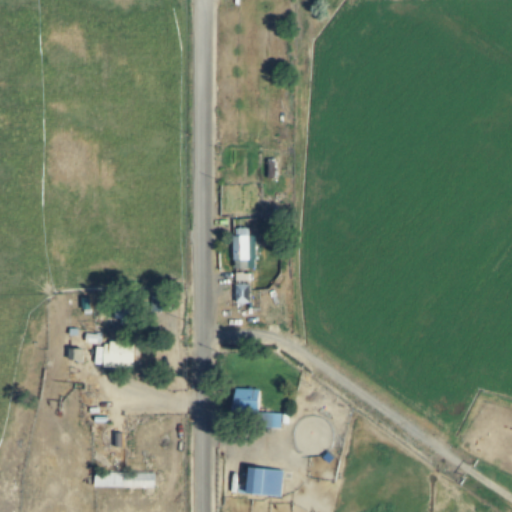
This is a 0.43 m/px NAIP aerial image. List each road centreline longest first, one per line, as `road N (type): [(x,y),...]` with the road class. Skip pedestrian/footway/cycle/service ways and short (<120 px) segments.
road 1 (residential): [(200,511),(201,0)]
road 2 (track): [(201,336),(253,335),(284,345),(511,499)]
